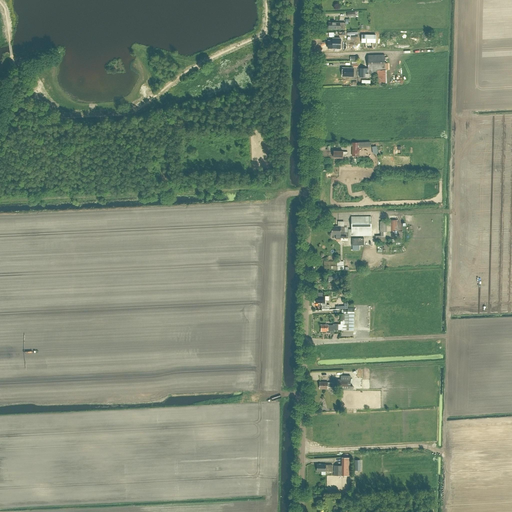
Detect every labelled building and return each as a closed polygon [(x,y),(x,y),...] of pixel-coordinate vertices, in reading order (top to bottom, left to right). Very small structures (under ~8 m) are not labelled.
[(376,35),(361,35),(361,43),(365,43),(365,48),(372,48),(372,43),(376,43),(376,35)] [(333,39),(333,41),(328,41),(328,48),(340,49),(340,39),(333,39)] [(377,73),(377,70),(385,70),(384,55),(367,55),(368,69),(359,69),(359,77),(368,77),(368,74),(371,74),(371,73),(377,73)] [(353,77),(353,68),(342,68),(342,76),(353,77)] [(352,156),(358,156),(358,148),(370,148),(370,142),(358,143),(352,143),(352,156)] [(370,216),(350,217),(351,236),(371,236),(370,216)] [(396,239),(397,239),(396,220),(389,220),(389,221),(379,222),(379,232),(380,232),(380,236),(375,237),(375,242),(385,242),(385,239),(392,239),(396,239)] [(340,227),(341,227),(332,227),(332,234),(336,234),(335,239),(340,239),(340,238),(347,238),(347,232),(344,232),(344,227),(340,227)] [(329,305),(326,305),(326,300),(328,300),(328,296),(325,296),(322,296),(322,293),(318,293),(318,296),(316,296),(316,303),(321,303),(321,310),(329,310),(329,305)] [(353,330),(353,308),(347,308),(347,309),(343,309),(343,314),(340,314),(340,324),(333,324),(333,325),(328,325),(321,325),(321,331),(328,332),(328,333),(330,333),(330,331),(333,331),(333,330),(338,330),(353,330)] [(350,389),(350,376),(341,376),(341,379),(333,379),(333,383),(328,383),(328,382),(320,382),(320,389),(328,389),(328,387),(332,387),(332,388),(341,388),(340,389),(350,389)]
